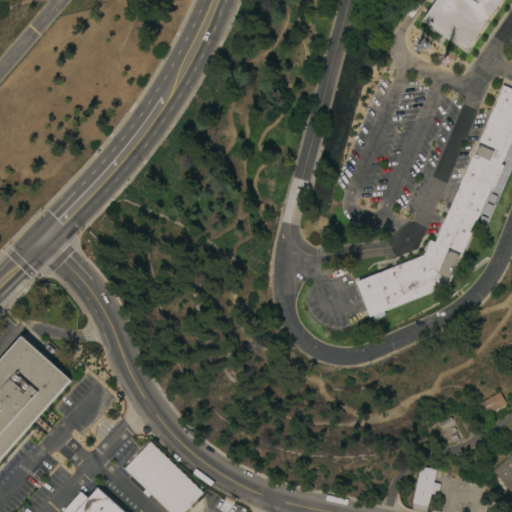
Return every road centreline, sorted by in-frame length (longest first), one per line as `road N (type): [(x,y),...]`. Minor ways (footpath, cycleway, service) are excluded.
road 1 (residential): [(351,0),(295,211),(286,297),(303,337),(347,357),(411,339),(485,286),(511,231)]
road 2 (residential): [(112,326),(149,404),(210,468),(271,499),(326,511)]
road 3 (primary): [(44,241),(164,101)]
